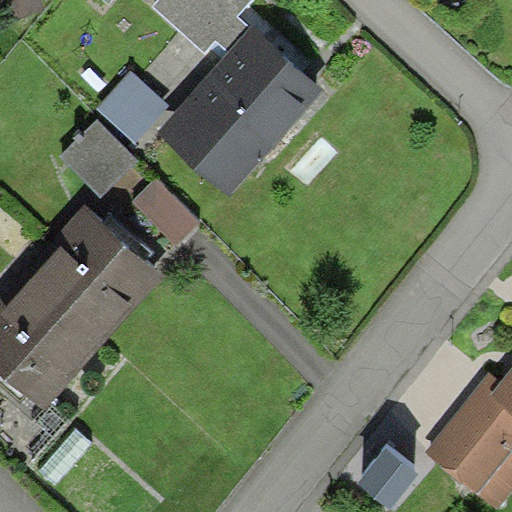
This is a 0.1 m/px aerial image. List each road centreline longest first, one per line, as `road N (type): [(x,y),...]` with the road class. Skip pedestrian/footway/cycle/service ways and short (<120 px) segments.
road 1 (residential): [(227,511),(511,167)]
road 2 (residential): [(365,0),(511,139)]
